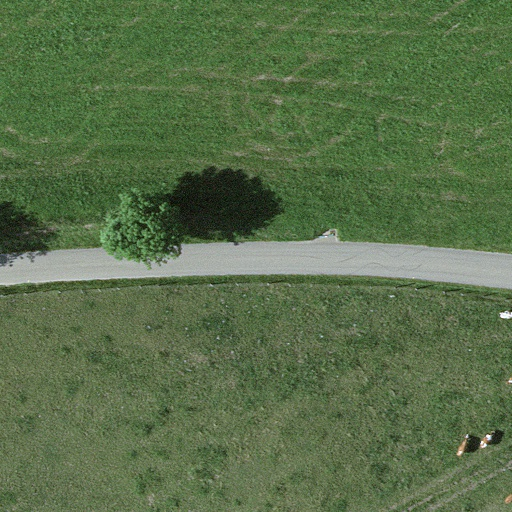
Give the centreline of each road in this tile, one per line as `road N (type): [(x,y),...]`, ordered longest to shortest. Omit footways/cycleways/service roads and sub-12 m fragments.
road 1 (unclassified): [(511,273),(322,259),(0,269)]
road 2 (track): [(511,452),(400,511)]
